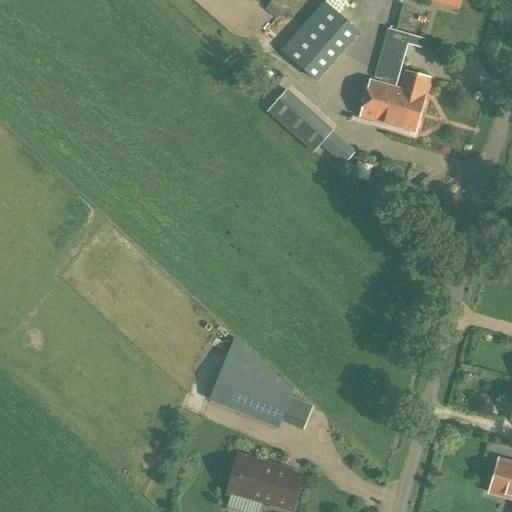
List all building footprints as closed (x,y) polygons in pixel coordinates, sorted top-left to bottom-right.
[(461,0),(430,0),(430,1),(459,9),(461,0)] [(281,51),(316,83),(360,33),(323,1),(281,51)] [(380,84),(375,82),(373,90),(378,91),(375,100),(388,104),(389,100),(412,107),(412,108),(421,111),(430,79),(405,72),(399,89),(395,88),(408,45),(422,49),(424,39),(388,28),(373,78),(381,80),(380,84)] [(373,90),(375,82),(370,81),(360,117),(414,133),(421,111),(412,108),(412,107),(389,100),(388,104),(375,100),(378,91),(373,90)] [(286,90),(267,112),(312,153),(320,145),(343,167),(355,153),(286,90)] [(235,410),(235,412),(278,429),(292,396),(222,367),(208,400),(235,410)] [(238,455),(226,494),(267,505),(267,503),(290,510),(301,476),(277,469),(278,467),(238,455)] [(511,511),(511,463),(498,460),(489,494),(511,500),(511,511)]
